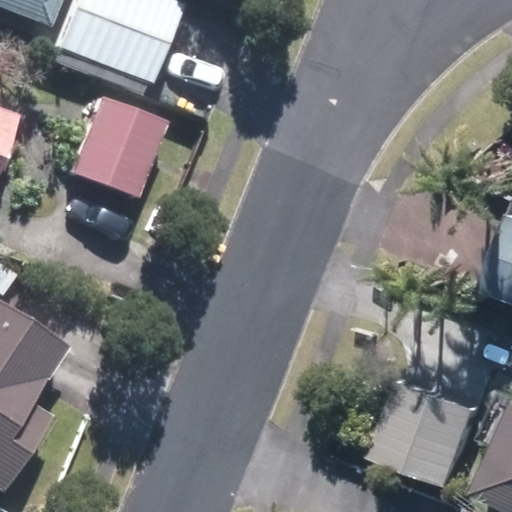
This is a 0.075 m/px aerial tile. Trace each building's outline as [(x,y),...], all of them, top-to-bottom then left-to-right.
[(15,0),(39,9),(42,0),(15,0)] [(170,0),(74,0),(56,46),(150,84),(182,4),(170,0)] [(0,98),(0,157),(18,105),(0,98)] [(106,99),(74,171),(137,199),(169,127),(106,99)] [(511,223),(483,294),(511,305),(511,223)] [(0,483),(6,487),(54,413),(37,401),(70,349),(0,304),(0,483)] [(369,456),(441,482),(468,409),(396,383),(369,456)]
